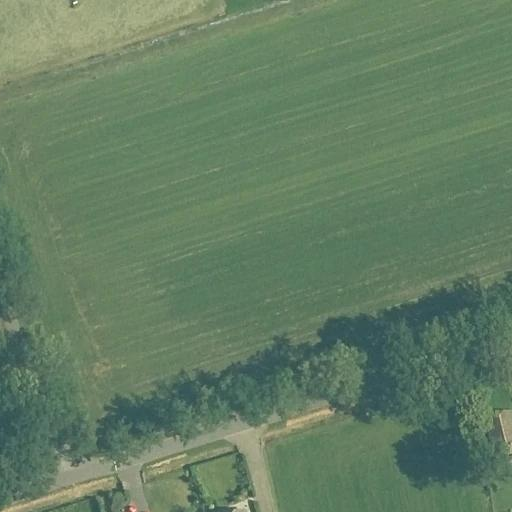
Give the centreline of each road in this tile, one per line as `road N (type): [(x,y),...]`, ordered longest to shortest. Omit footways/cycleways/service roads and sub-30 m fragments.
road 1 (unclassified): [(66,478),(511,339)]
road 2 (unclassified): [(66,478),(0,296)]
